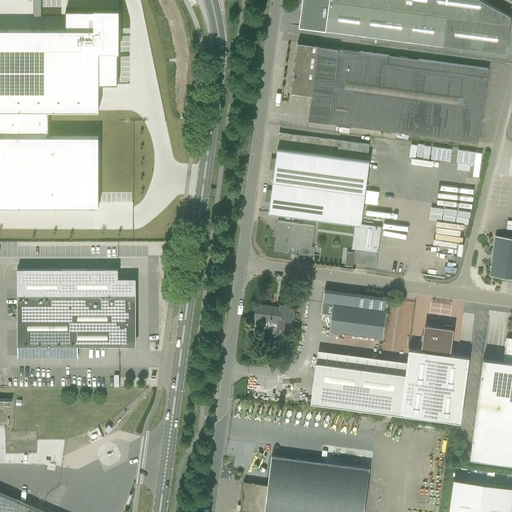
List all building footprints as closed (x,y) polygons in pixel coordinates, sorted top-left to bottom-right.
[(325,30),(506,53),(511,16),(481,0),(303,0),(302,9),(328,12),(325,30)] [(0,110),(48,110),(98,110),(98,84),(117,84),(117,10),(65,11),(65,29),(0,29),(0,110)] [(308,120),(478,143),(479,143),(488,68),(298,43),(295,62),(295,61),(294,63),(295,63),(294,71),(293,71),(293,73),(294,73),(293,76),(292,78),(293,78),(292,85),(291,85),(291,87),(292,87),(291,93),(312,95),(311,101),(310,101),(308,120)] [(48,110),(0,110),(0,206),(98,207),(98,136),(49,136),(48,110)] [(274,172),(365,185),(369,162),(366,161),(368,146),(279,132),(274,172)] [(360,224),(365,185),(274,172),(269,212),(360,224)] [(379,192),(366,190),(365,203),(377,205),(379,192)] [(289,245),(300,246),(299,253),(311,255),(315,225),(278,220),(276,235),(277,235),(280,235),(278,250),(289,252),(289,245)] [(511,237),(495,235),(490,275),(511,278),(511,237)] [(17,346),(119,346),(136,345),(136,278),(118,278),(118,268),(17,269),(17,346)] [(326,291),(324,301),(323,313),(333,314),(330,332),(381,339),(382,328),(386,299),(326,291)] [(254,318),(271,320),(270,321),(278,322),(278,327),(291,329),(294,306),(281,304),(280,307),(256,304),(254,318)] [(375,369),(325,363),(316,361),(310,402),(400,413),(450,421),(457,422),(460,422),(469,357),(448,354),(452,330),(426,326),(423,351),(409,349),(405,373),(375,369)] [(470,458),(511,463),(511,337),(506,337),(503,361),(483,358),(470,458)] [(0,398),(0,425),(10,426),(11,399),(0,398)] [(363,511),(364,508),(368,478),(369,467),(272,455),(267,485),(244,481),(243,482),(244,482),(241,503),(241,504),(241,505),(241,511),(240,511),(363,511)] [(510,511),(511,499),(511,487),(454,479),(449,511),(510,511)] [(41,511),(0,494),(0,511),(41,511)] [(41,511),(41,509),(42,504),(38,503),(37,510),(28,509),(27,511),(41,511)]
